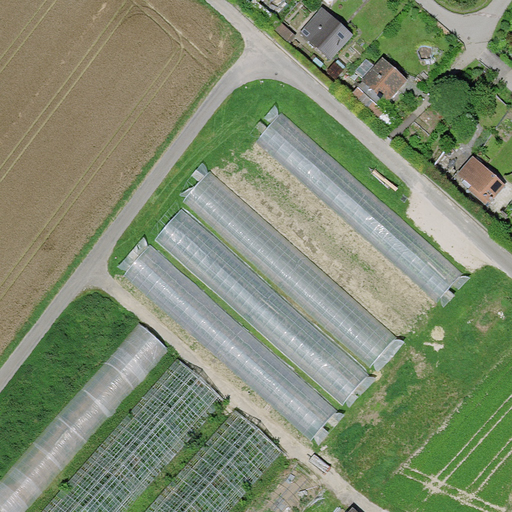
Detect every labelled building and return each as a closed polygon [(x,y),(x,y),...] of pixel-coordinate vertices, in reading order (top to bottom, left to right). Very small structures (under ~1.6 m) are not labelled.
[(353,43),(319,14),(297,40),(331,69),(353,43)] [(406,87),(381,63),(354,90),(379,114),(406,87)] [(283,112),(256,142),(434,303),(462,273),(283,112)] [(430,308),(243,140),(218,167),(405,336),(430,308)] [(504,185),(471,156),(454,176),(487,205),(504,185)] [(398,337),(209,172),(181,203),(370,368),(398,337)] [(368,374),(181,208),(155,238),(341,403),(368,374)] [(336,411),(149,243),(124,270),(311,438),(336,411)] [(136,326),(0,479),(0,511),(26,511),(167,353),(136,326)] [(414,349),(321,450),(352,478),(393,434),(396,436),(448,381),(414,349)] [(177,358),(39,511),(121,511),(222,398),(177,358)] [(236,411),(144,511),(227,511),(282,451),(236,411)] [(293,461),(246,511),(300,511),(322,487),(293,461)] [(328,494),(311,511),(340,511),(344,508),(328,494)]
